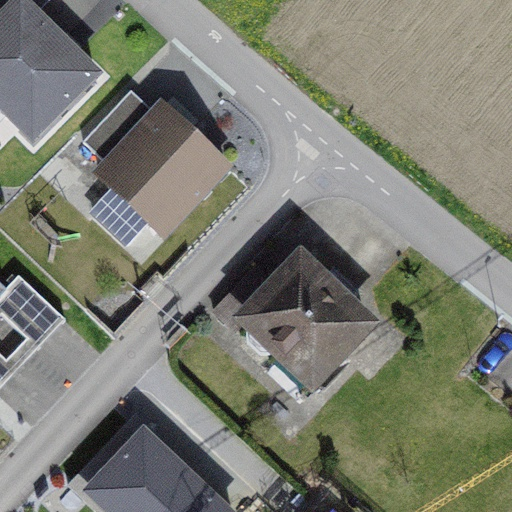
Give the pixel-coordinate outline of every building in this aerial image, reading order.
[(90,85),(19,14),(0,32),(0,96),(39,136),(90,85)] [(163,216),(206,164),(135,105),(92,157),(163,216)] [(301,255),(233,328),(313,402),(381,328),(301,255)] [(0,320),(11,308),(0,298),(0,320)] [(343,424),(282,494),(303,511),(336,511),(383,459),(343,424)] [(228,511),(149,435),(83,502),(92,511),(228,511)]
